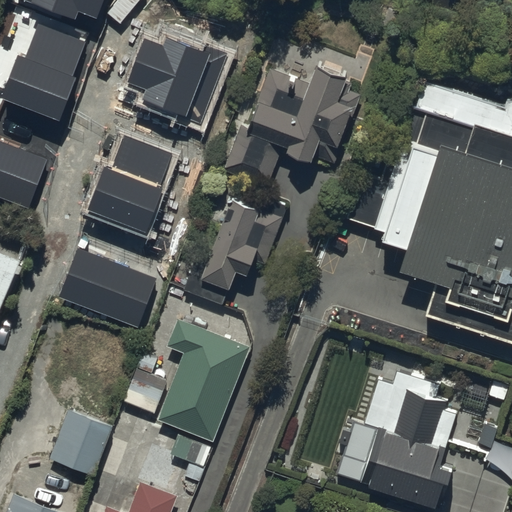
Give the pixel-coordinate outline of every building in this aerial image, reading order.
[(233,69),(250,22),(209,7),(189,63),(164,54),(168,44),(128,29),(111,75),(139,85),(116,151),(193,178),(211,127),(223,131),(229,116),(223,113),(227,101),(222,100),(229,79),(234,81),(237,71),(233,69)] [(311,79),(269,64),(249,121),(241,118),(223,170),(267,185),(280,147),(310,157),(312,153),(332,160),(361,91),(348,87),(350,80),(342,77),(343,73),(316,63),(311,79)] [(438,267),(425,305),(511,332),(511,93),(507,94),(505,99),(423,73),(415,98),(411,96),(398,137),(392,134),(380,171),(362,165),(347,211),(383,222),(381,226),(406,233),(399,254),(438,267)] [(169,271),(193,207),(158,193),(133,258),(169,271)] [(256,203),(229,193),(203,271),(191,268),(184,290),(221,303),(233,267),(247,272),(252,257),(265,262),(282,215),(255,205),(256,203)] [(0,309),(23,255),(0,244),(0,309)] [(181,348),(156,417),(214,439),(249,344),(174,316),(165,342),(181,348)] [(369,402),(382,406),(372,443),(367,442),(362,460),(366,461),(360,482),(440,504),(451,464),(439,461),(453,410),(442,407),(444,399),(436,396),(440,380),(396,368),(392,381),(376,377),(369,402)] [(165,376),(144,370),(134,403),(155,409),(165,376)] [(114,425),(68,406),(47,455),(92,475),(114,425)] [(471,415),(463,435),(490,445),(497,425),(471,415)] [(211,446),(178,432),(169,451),(189,460),(184,470),(198,476),(211,446)] [(169,511),(176,492),(139,478),(127,511),(103,503),(99,511),(169,511)] [(74,511),(75,511),(13,487),(3,511),(74,511)]
